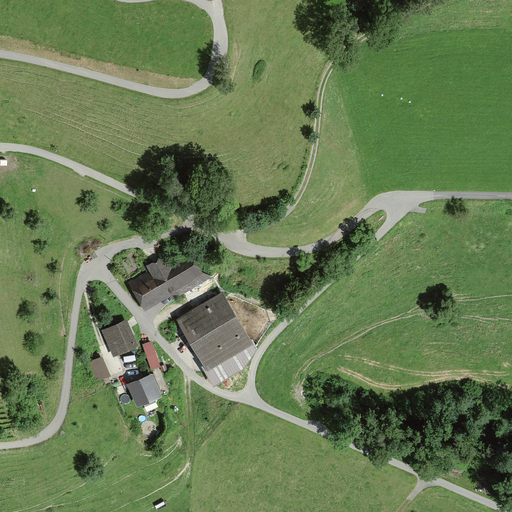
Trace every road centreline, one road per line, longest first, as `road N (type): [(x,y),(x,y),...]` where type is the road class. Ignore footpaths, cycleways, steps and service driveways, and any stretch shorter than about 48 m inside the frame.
road 1 (unclassified): [(507,511),(248,399),(268,340),(379,235),(404,197)]
road 2 (unclassified): [(0,146),(48,155),(272,252),(320,244),(380,201),(404,197)]
road 3 (track): [(435,0),(337,58),(319,94),(300,194),(281,217),(224,236)]
road 4 (track): [(0,445),(36,439),(56,423),(90,262),(200,221)]
road 5 (unclassified): [(196,0),(215,15),(220,39),(207,79),(184,92),(0,53)]
road 6 (track): [(90,262),(201,382),(248,399)]
